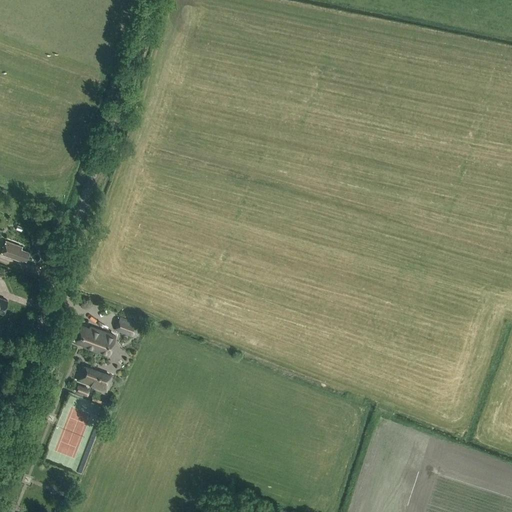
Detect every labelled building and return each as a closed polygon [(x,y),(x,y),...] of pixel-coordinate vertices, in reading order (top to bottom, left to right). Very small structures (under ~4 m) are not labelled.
[(25,260),(28,251),(21,248),(21,246),(5,241),(0,253),(21,261),(22,259),(25,260)] [(120,317),(115,330),(132,336),(136,323),(120,317)] [(79,325),(73,340),(78,342),(87,345),(86,348),(108,355),(114,335),(93,328),(93,330),(83,327),(79,325)] [(82,366),(77,380),(96,387),(101,373),(82,366)] [(78,385),(76,391),(86,395),(88,389),(78,385)]
